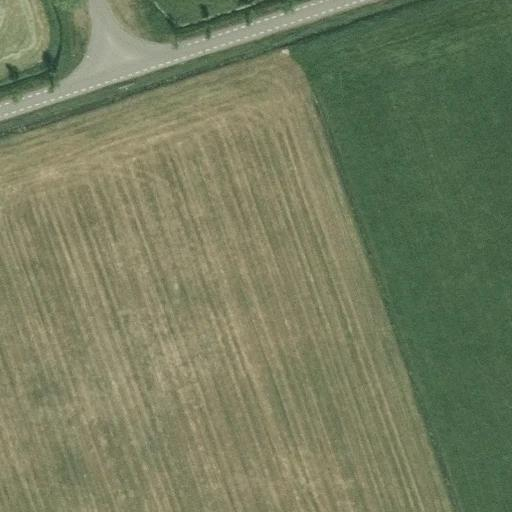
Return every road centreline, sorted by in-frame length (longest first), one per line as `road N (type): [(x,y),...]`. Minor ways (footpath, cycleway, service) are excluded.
road 1 (unclassified): [(118,72),(345,0)]
road 2 (unclassified): [(0,110),(118,72)]
